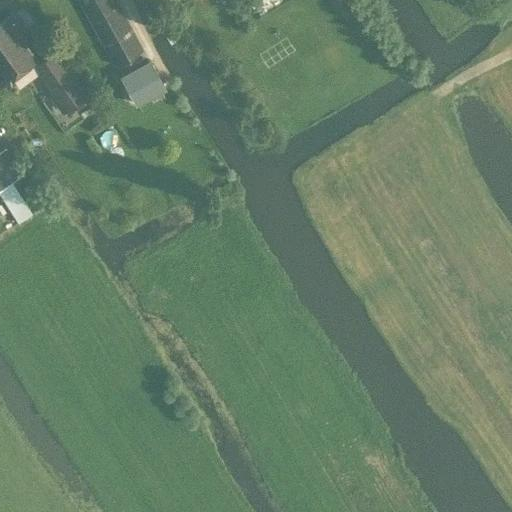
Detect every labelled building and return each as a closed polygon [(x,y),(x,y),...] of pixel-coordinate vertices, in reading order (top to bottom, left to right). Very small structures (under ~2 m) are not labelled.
[(79,0),(114,64),(142,48),(115,0),(79,0)] [(0,83),(35,58),(16,31),(21,29),(11,16),(0,23),(0,83)] [(87,94),(55,49),(33,65),(64,110),(87,94)] [(163,87),(148,59),(120,74),(135,102),(163,87)] [(0,184),(21,170),(4,144),(0,146),(0,184)]
